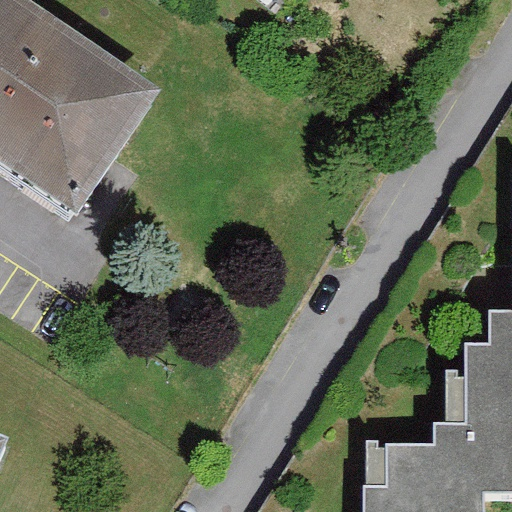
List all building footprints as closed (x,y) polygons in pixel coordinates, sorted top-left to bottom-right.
[(0,8),(0,179),(76,231),(156,116),(0,8)] [(511,102),(444,217),(511,219),(511,102)] [(511,227),(511,219),(444,217),(427,235),(408,257),(493,259),(506,239),(511,227)] [(408,257),(255,511),(364,511),(365,452),(430,452),(430,432),(448,432),(448,378),(463,378),(464,351),(432,351),(493,259),(408,257)] [(364,511),(484,511),(485,503),(511,502),(511,310),(484,310),(484,351),(464,351),(463,378),(448,378),(448,432),(430,432),(430,452),(365,452),(364,511)]
